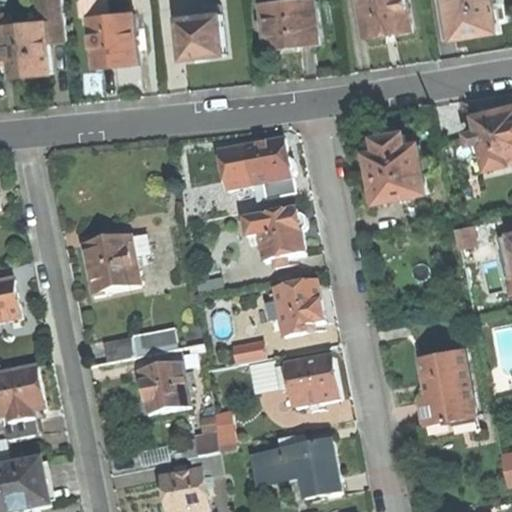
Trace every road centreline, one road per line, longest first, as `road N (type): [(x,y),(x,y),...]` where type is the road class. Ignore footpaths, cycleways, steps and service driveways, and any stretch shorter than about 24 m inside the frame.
road 1 (residential): [(394,511),(314,106)]
road 2 (residential): [(25,134),(102,511)]
road 3 (residential): [(25,134),(314,106)]
road 4 (residential): [(314,106),(511,73)]
